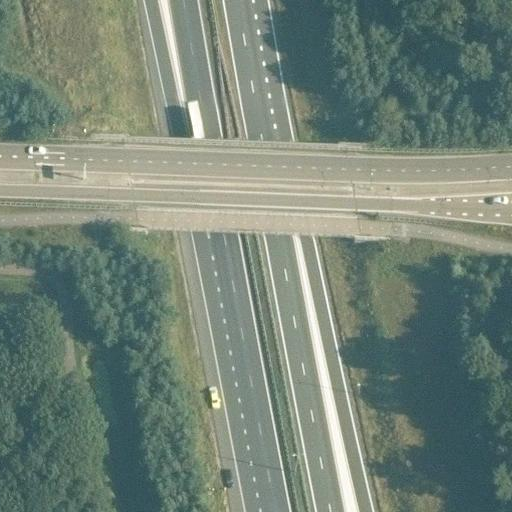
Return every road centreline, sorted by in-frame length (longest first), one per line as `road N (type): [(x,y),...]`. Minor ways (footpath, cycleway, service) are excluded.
road 1 (secondary): [(0,191),(511,212)]
road 2 (secondary): [(511,171),(0,158)]
road 3 (motorway): [(364,511),(307,257),(262,150)]
road 4 (motorway): [(332,511),(262,150)]
road 5 (motorway): [(215,190),(277,511)]
road 6 (motorway): [(157,0),(215,190)]
road 7 (motorway): [(183,0),(215,190)]
road 8 (motorway): [(262,150),(239,0)]
